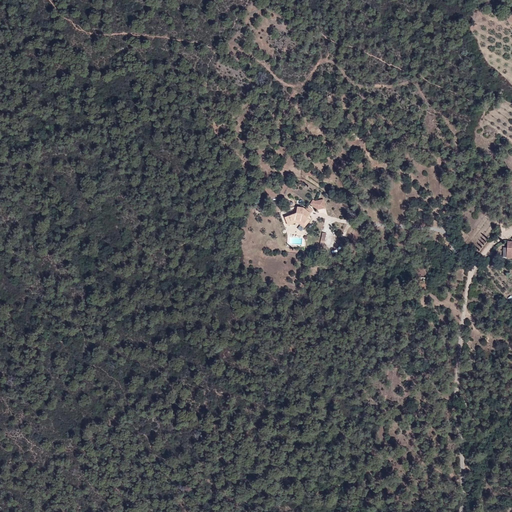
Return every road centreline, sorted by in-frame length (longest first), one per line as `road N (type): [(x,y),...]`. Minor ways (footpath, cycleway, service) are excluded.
road 1 (residential): [(461,511),(454,401),(470,275),(486,248),(511,231)]
road 2 (track): [(475,266),(457,260),(444,229),(352,224)]
